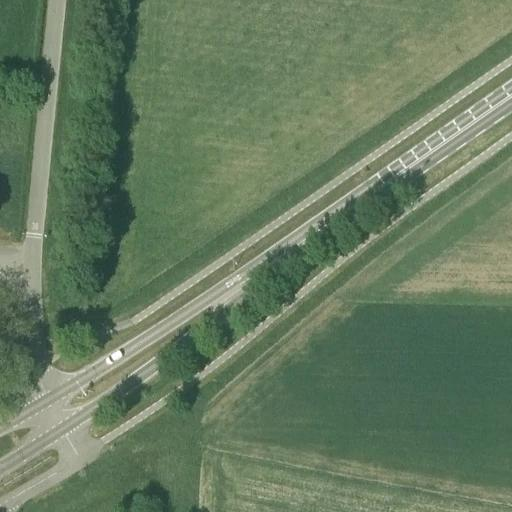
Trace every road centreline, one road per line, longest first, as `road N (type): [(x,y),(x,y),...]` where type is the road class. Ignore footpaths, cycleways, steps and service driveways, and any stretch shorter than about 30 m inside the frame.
road 1 (unclassified): [(47,400),(33,367),(28,292),(57,0)]
road 2 (secondary): [(62,430),(374,192)]
road 3 (secondary): [(374,192),(47,400)]
road 4 (secondary): [(374,192),(511,95)]
